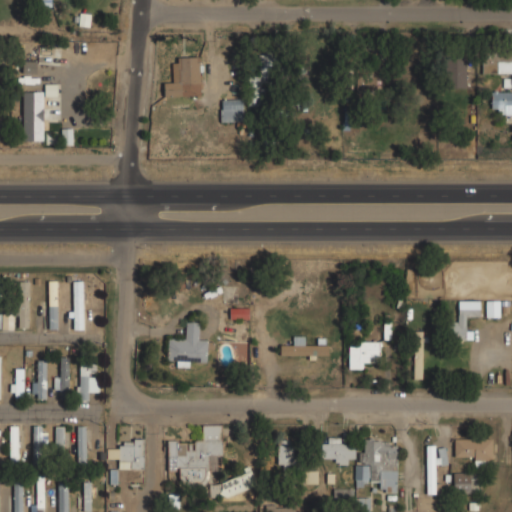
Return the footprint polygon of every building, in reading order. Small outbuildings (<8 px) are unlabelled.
[(482,72),(511,72),(511,52),(482,52),(482,72)] [(260,88),(260,81),(273,81),(273,53),(258,53),(258,75),(247,75),(247,88),(260,88)] [(199,94),(199,55),(171,55),(171,77),(163,77),(163,94),(199,94)] [(444,87),(465,87),(465,55),(444,55),(444,87)] [(36,72),(36,60),(22,60),(22,72),(36,72)] [(356,80),(385,80),(385,61),(356,61),(356,80)] [(511,89),(491,89),(490,112),(511,113),(511,89)] [(22,140),(42,140),(42,90),(22,90),(22,140)] [(242,98),(219,98),(220,121),(242,120),(242,98)] [(56,279),(47,279),(47,328),(56,328),(56,279)] [(83,328),(83,279),(72,279),(72,328),(83,328)] [(28,280),(17,280),(16,326),(28,326),(28,280)] [(479,315),(479,299),(458,299),(458,320),(448,320),(448,339),(466,339),(466,315),(479,315)] [(499,316),(499,299),(485,299),(485,316),(499,316)] [(248,308),(229,308),(229,319),(248,319),(248,308)] [(197,339),(197,321),(185,321),(186,338),(166,338),(166,359),(175,359),(175,364),(206,364),(206,339),(197,339)] [(279,344),(279,355),(328,355),(328,344),(303,344),(303,335),(291,335),(291,344),(279,344)] [(368,359),(379,359),(379,340),(348,340),(348,367),(368,367),(368,359)] [(422,341),(413,341),(413,378),(422,378),(422,341)] [(53,376),(53,388),(59,388),(59,398),(69,398),(69,356),(59,356),(59,376),(53,376)] [(33,397),(45,397),(45,358),(33,358),(33,397)] [(94,390),(96,360),(78,359),(76,398),(87,399),(88,389),(94,390)] [(10,397),(22,397),(22,367),(10,367),(10,397)] [(30,469),(45,469),(45,424),(30,424),(30,469)] [(167,443),(168,469),(176,468),(181,484),(202,484),(206,498),(216,495),(224,495),(254,486),(254,479),(251,470),(212,483),(207,483),(207,456),(221,452),(221,424),(201,424),(201,437),(189,441),(171,442),(167,443)] [(8,463),(17,463),(17,425),(8,425),(8,463)] [(64,464),(64,425),(54,425),(54,464),(64,464)] [(89,464),(89,426),(75,426),(75,464),(89,464)] [(341,444),(341,437),(321,437),(321,456),(333,456),(333,462),(354,462),(354,444),(341,444)] [(491,465),(491,437),(453,437),(453,456),(473,456),(473,465),(491,465)] [(292,439),(277,439),(277,467),(292,467),(292,439)] [(396,491),(397,440),(363,439),(363,451),(355,451),(355,482),(378,482),(378,491),(396,491)] [(143,468),(143,441),(106,441),(106,458),(126,458),(126,468),(143,468)] [(425,493),(435,493),(435,463),(445,463),(445,443),(425,443),(425,493)] [(317,469),(303,469),(303,482),(317,482),(317,469)] [(452,471),(452,491),(469,491),(469,471),(452,471)] [(81,511),(92,511),(92,473),(81,473),(81,511)] [(67,511),(67,476),(56,476),(56,511),(67,511)] [(44,511),(44,479),(35,479),(35,511),(44,511)] [(22,511),(22,482),(11,482),(11,511),(22,511)] [(351,488),(333,488),(333,499),(351,499),(351,488)]
